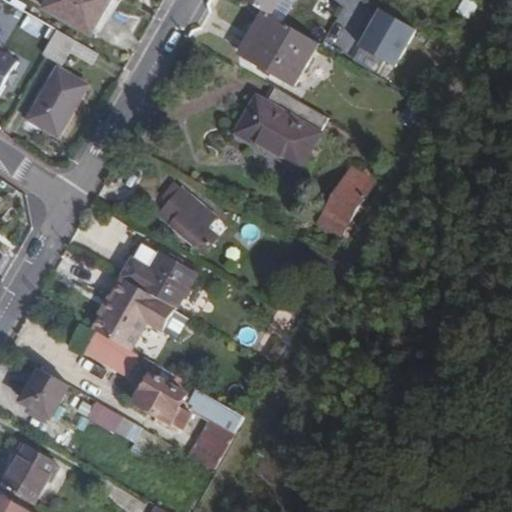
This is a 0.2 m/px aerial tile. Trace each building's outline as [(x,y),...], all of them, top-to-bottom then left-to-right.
[(112,0),(50,0),(45,9),(92,36),(112,0)] [(280,0),(244,0),(267,13),(271,16),(280,0)] [(416,31),(382,11),(361,48),(395,68),(416,31)] [(267,13),(254,35),(258,37),(261,31),(266,33),(275,17),(271,16),(267,13)] [(254,35),(244,52),(248,54),(246,58),(295,86),(320,44),(275,17),(266,33),(261,31),(258,37),(254,35)] [(58,30),(41,20),(35,30),(52,40),(58,30)] [(76,41),(58,30),(52,40),(44,54),(63,65),(69,53),(76,41)] [(99,54),(76,41),(69,53),(92,65),(99,54)] [(0,96),(8,83),(13,73),(19,63),(0,51),(0,96)] [(89,86),(59,68),(28,120),(59,137),(89,86)] [(18,76),(13,73),(8,83),(13,86),(18,76)] [(329,119),(275,88),(267,103),(258,98),(237,134),(300,169),(329,119)] [(422,105),(412,99),(400,121),(411,127),(422,105)] [(376,184),(352,168),(320,222),(344,236),(366,197),(368,198),(376,184)] [(182,188),(175,182),(162,197),(169,203),(182,188)] [(217,218),(183,188),(182,188),(169,203),(159,214),(203,253),(218,237),(208,228),(217,218)] [(162,256),(143,245),(133,261),(153,272),(162,256)] [(197,277),(162,256),(153,272),(133,261),(123,278),(125,279),(177,310),(178,310),(197,277)] [(177,310),(125,279),(94,331),(130,352),(147,322),(177,339),(189,320),(176,312),(177,310)] [(69,387),(41,371),(23,403),(51,419),(69,387)] [(188,395),(153,375),(137,404),(182,431),(191,415),(180,408),(188,395)] [(214,417),(239,431),(246,419),(198,391),(193,401),(197,403),(196,406),(214,417)] [(136,444),(133,450),(149,459),(162,437),(99,402),(89,418),(136,444)] [(239,431),(214,417),(191,456),(216,470),(239,431)] [(58,464),(27,446),(4,487),(34,505),(58,464)] [(1,492),(0,494),(0,511),(33,511),(34,511),(1,492)]
